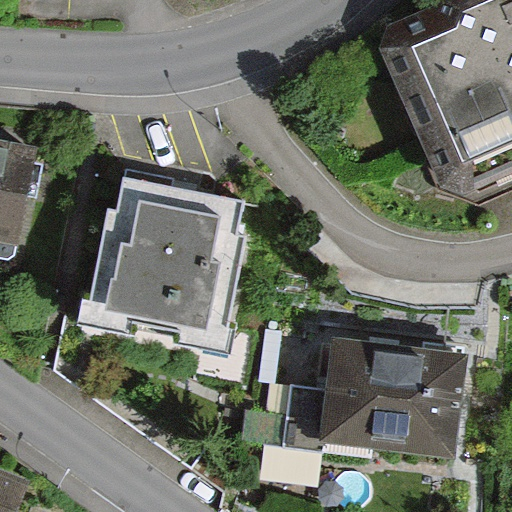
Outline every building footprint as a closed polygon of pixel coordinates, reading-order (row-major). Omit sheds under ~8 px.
[(394,36),(459,194),(511,172),(511,0),(451,0),(456,11),(394,36)] [(45,139),(0,130),(0,242),(22,247),(45,139)] [(251,203),(132,179),(125,214),(115,212),(94,319),(233,347),(256,236),(245,234),(251,203)] [(476,348),(344,334),(332,444),(463,458),(476,348)] [(309,478),(313,446),(268,441),(265,473),(309,478)] [(0,511),(17,511),(30,482),(0,470),(0,511)]
